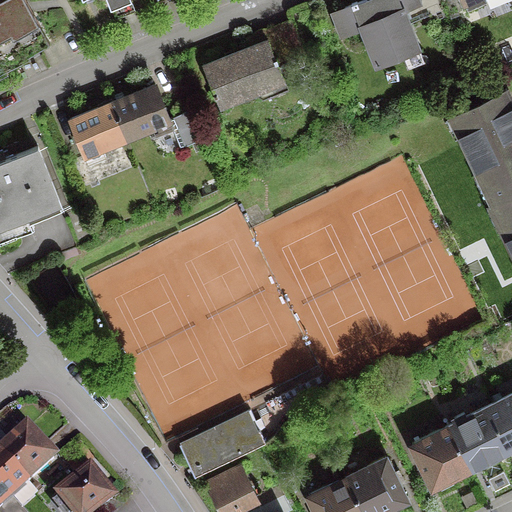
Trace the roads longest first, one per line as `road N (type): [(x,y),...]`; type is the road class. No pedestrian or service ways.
road 1 (residential): [(300,0),(0,120)]
road 2 (residential): [(63,360),(158,464),(190,511)]
